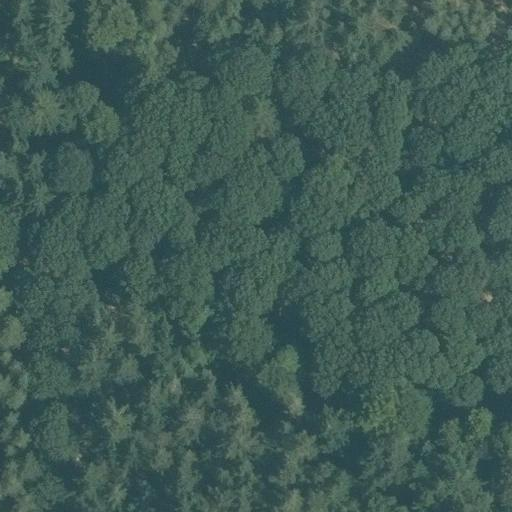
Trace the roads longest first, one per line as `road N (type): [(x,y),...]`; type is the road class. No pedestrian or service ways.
road 1 (track): [(0,256),(511,484)]
road 2 (track): [(70,511),(86,263)]
